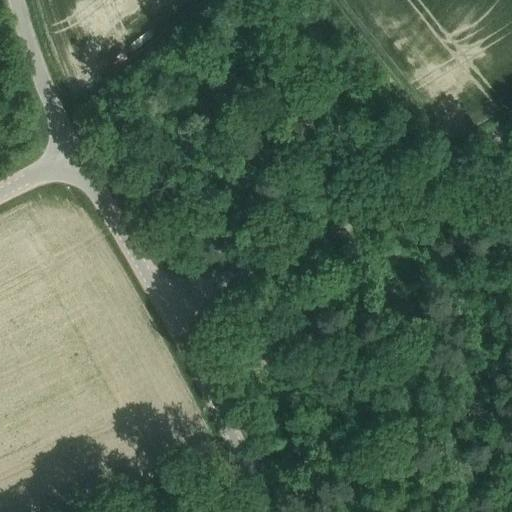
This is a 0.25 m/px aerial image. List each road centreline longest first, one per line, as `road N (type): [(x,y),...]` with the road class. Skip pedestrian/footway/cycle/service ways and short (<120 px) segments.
road 1 (unclassified): [(262,511),(242,438),(173,299),(75,154)]
road 2 (track): [(173,299),(511,123)]
road 3 (unclassified): [(75,154),(17,0)]
